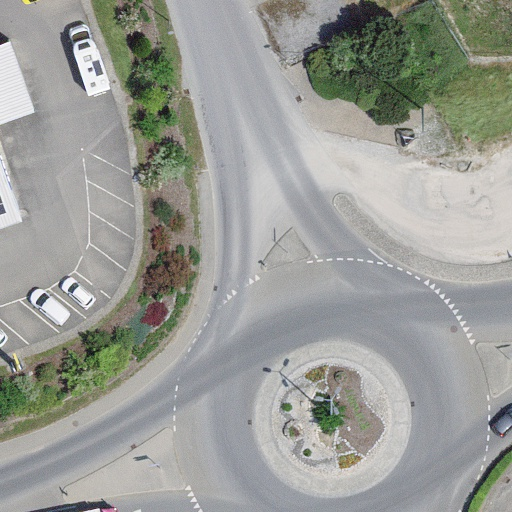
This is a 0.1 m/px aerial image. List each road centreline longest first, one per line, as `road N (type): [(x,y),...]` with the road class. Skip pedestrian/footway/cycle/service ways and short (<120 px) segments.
road 1 (secondary): [(213,391),(0,483)]
road 2 (unclassified): [(247,134),(237,342)]
road 3 (unclassified): [(368,302),(321,222),(247,134)]
road 4 (secondary): [(368,302),(310,299),(282,308),(237,342)]
road 5 (unclassified): [(197,0),(247,134)]
